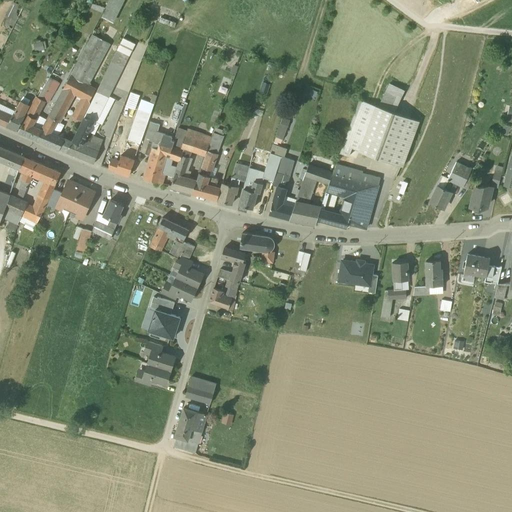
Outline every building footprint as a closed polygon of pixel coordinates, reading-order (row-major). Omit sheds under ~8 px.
[(113,22),(123,0),(108,0),(101,16),(113,22)] [(14,5),(7,19),(15,23),(22,9),(14,5)] [(15,23),(7,19),(4,25),(12,29),(15,23)] [(89,86),(111,44),(92,34),(70,76),(89,86)] [(134,44),(123,38),(111,61),(124,67),(129,56),(128,56),(134,44)] [(44,52),(43,43),(35,44),(36,53),(44,52)] [(124,67),(111,61),(97,91),(109,97),(124,67)] [(139,69),(135,76),(141,79),(147,64),(143,62),(140,69),(139,69)] [(53,80),(42,99),(45,101),(50,104),(52,101),(50,100),(62,78),(52,72),(49,77),(53,80)] [(89,86),(70,76),(64,87),(64,88),(74,93),(82,97),(89,101),(95,89),(89,86)] [(403,90),(389,84),(378,106),(393,112),(403,90)] [(64,88),(48,117),(56,121),(58,122),(74,93),(64,88)] [(109,97),(97,91),(84,117),(93,120),(96,122),(109,97)] [(37,97),(28,114),(36,119),(45,101),(37,97)] [(89,101),(82,97),(78,104),(86,109),(90,101),(89,101)] [(360,99),(343,144),(352,148),(359,150),(376,105),(360,99)] [(127,139),(140,143),(154,104),(141,100),(127,139)] [(86,109),(78,104),(72,116),(80,120),(86,109)] [(376,105),(359,150),(402,166),(419,121),(393,112),(378,106),(376,105)] [(14,111),(10,109),(6,115),(11,117),(14,111)] [(6,115),(0,111),(0,122),(6,126),(11,117),(6,115)] [(14,111),(11,117),(6,126),(17,130),(25,116),(14,111)] [(36,119),(28,114),(18,131),(31,137),(36,139),(41,130),(40,129),(46,119),(41,116),(39,120),(36,119)] [(48,117),(42,129),(41,128),(41,130),(36,139),(66,152),(71,143),(50,133),(56,121),(48,117)] [(93,120),(84,117),(84,118),(73,140),(72,140),(66,152),(94,164),(94,163),(100,146),(88,142),(88,141),(84,140),(88,132),(87,132),(93,120)] [(93,120),(87,132),(88,132),(84,140),(88,141),(88,142),(100,146),(103,141),(93,137),(99,123),(96,122),(93,120)] [(160,125),(150,122),(146,138),(150,139),(154,141),(157,132),(160,125)] [(280,124),(276,136),(270,152),(284,157),(287,149),(281,146),(283,139),(288,126),(280,124)] [(194,131),(187,129),(182,144),(181,147),(205,155),(212,137),(194,131)] [(154,141),(153,144),(159,145),(163,134),(157,132),(154,141)] [(159,145),(153,144),(154,141),(150,139),(148,146),(152,147),(150,156),(148,162),(144,178),(163,184),(165,174),(173,177),(175,167),(170,166),(172,161),(171,161),(172,159),(179,161),(179,162),(182,155),(183,151),(180,150),(172,147),(174,142),(171,141),(172,137),(163,134),(159,145)] [(182,144),(174,142),(172,147),(180,150),(181,147),(182,144)] [(343,144),(340,153),(349,156),(352,148),(343,144)] [(24,157),(0,146),(0,158),(12,164),(20,167),(24,157)] [(217,154),(208,150),(204,160),(213,164),(217,154)] [(122,156),(121,155),(119,161),(112,158),(108,169),(129,176),(134,160),(122,156)] [(188,157),(182,155),(179,162),(170,187),(192,193),(196,180),(184,177),(185,171),(190,158),(188,157)] [(277,172),(290,176),(295,161),(284,157),(282,156),(277,172)] [(44,165),(24,157),(20,167),(19,169),(25,172),(22,180),(29,183),(32,175),(39,177),(44,165)] [(213,164),(204,160),(202,167),(211,170),(213,164)] [(471,168),(457,162),(453,170),(467,177),(471,168)] [(242,165),(236,163),(232,178),(240,180),(243,169),(241,169),(242,165)] [(20,167),(12,164),(5,181),(2,192),(10,195),(19,169),(20,167)] [(332,173),(309,164),(305,176),(317,180),(329,184),(332,174),(332,173)] [(61,173),(44,165),(39,177),(46,180),(39,195),(48,199),(55,184),(55,185),(61,173)] [(196,180),(192,193),(217,200),(221,189),(206,185),(211,170),(202,167),(200,173),(199,173),(196,180)] [(248,171),(243,169),(240,180),(245,182),(248,173),(248,171)] [(467,177),(453,170),(448,180),(454,183),(463,187),(469,178),(467,177)] [(362,173),(356,171),(354,180),(360,181),(362,174),(362,173)] [(290,176),(276,172),(274,180),(272,185),(277,186),(286,188),(287,188),(290,176)] [(354,180),(332,174),(329,184),(326,190),(330,192),(346,196),(355,198),(356,193),(360,181),(354,180)] [(362,174),(360,181),(356,193),(372,198),(374,197),(380,179),(362,174)] [(299,192),(296,201),(309,204),(309,203),(317,180),(305,176),(299,192)] [(501,178),(494,176),(491,189),(498,191),(501,178)] [(448,180),(443,177),(437,186),(444,189),(448,180)] [(230,185),(223,183),(218,200),(232,204),(234,193),(236,194),(240,180),(232,178),(230,185)] [(29,183),(22,180),(20,188),(21,189),(25,190),(29,183)] [(454,183),(448,180),(444,189),(450,192),(454,183)] [(62,193),(56,206),(69,212),(81,187),(68,181),(62,193)] [(251,191),(244,188),(239,205),(252,209),(255,199),(257,199),(261,187),(253,185),(251,191)] [(286,188),(277,186),(269,214),(278,216),(286,188)] [(444,189),(437,186),(430,201),(442,208),(450,192),(444,189)] [(94,193),(81,187),(69,212),(83,218),(94,193)] [(299,192),(287,188),(286,188),(278,216),(289,219),(296,201),(299,192)] [(491,192),(475,188),(471,206),(487,210),(491,192)] [(21,189),(17,200),(21,202),(25,190),(21,189)] [(62,193),(54,189),(46,206),(55,209),(56,206),(62,193)] [(326,190),(321,206),(321,207),(320,209),(333,213),(334,209),(329,207),(329,205),(328,205),(331,195),(330,194),(330,192),(326,190)] [(2,192),(0,191),(0,221),(2,217),(10,197),(10,195),(2,192)] [(355,198),(347,223),(366,228),(374,197),(372,198),(356,193),(355,198)] [(48,199),(39,195),(34,208),(42,212),(48,199)] [(355,198),(346,196),(340,216),(333,213),(320,209),(317,220),(346,228),(347,223),(355,198)] [(17,200),(10,197),(2,217),(11,221),(18,224),(21,216),(27,204),(21,202),(17,200)] [(123,206),(110,200),(103,215),(103,216),(110,219),(117,222),(118,222),(121,215),(119,214),(123,206)] [(309,204),(296,201),(289,219),(315,225),(317,220),(320,209),(321,207),(309,204)] [(33,207),(27,204),(21,216),(37,223),(42,212),(34,208),(33,207)] [(103,215),(98,213),(95,221),(107,226),(110,219),(103,216),(103,215)] [(189,230),(163,217),(158,226),(184,239),(189,230)] [(117,222),(110,219),(107,226),(114,229),(117,222)] [(107,226),(95,221),(93,231),(110,239),(114,230),(107,226)] [(184,239),(158,226),(149,246),(160,251),(167,236),(175,240),(182,244),(183,242),(184,239)] [(82,229),(77,227),(73,238),(78,240),(82,229)] [(91,231),(82,229),(76,249),(86,252),(91,231)] [(267,237),(260,236),(260,235),(259,235),(252,234),(251,234),(244,233),(242,233),(242,234),(241,246),(240,246),(240,247),(242,247),(249,248),(250,249),(250,248),(257,249),(257,250),(258,250),(262,250),(261,261),(273,263),(274,252),(271,251),(271,250),(271,249),(273,245),(274,245),(274,244),(273,244),(272,240),(273,240),(272,239),(268,237),(267,237)] [(182,244),(175,240),(169,255),(177,258),(179,259),(181,256),(181,255),(189,260),(194,247),(183,242),(182,244)] [(245,254),(224,248),(221,256),(235,260),(243,263),(245,254)] [(304,253),(299,251),(296,262),(301,263),(304,253)] [(301,263),(300,270),(306,271),(310,254),(304,252),(301,263)] [(490,258),(467,254),(464,271),(486,275),(489,265),(490,258)] [(192,261),(181,256),(179,259),(177,258),(175,263),(181,265),(189,268),(190,268),(192,261)] [(235,260),(234,266),(235,266),(233,273),(230,280),(238,283),(243,263),(235,260)] [(440,260),(426,261),(427,286),(429,286),(443,285),(442,269),(440,269),(440,260)] [(373,265),(342,261),(339,280),(369,285),(370,285),(371,274),(373,265)] [(407,262),(393,263),(394,290),(402,289),(401,279),(408,279),(407,262)] [(189,268),(181,265),(176,277),(197,287),(203,274),(190,268),(189,268)] [(494,266),(489,265),(486,275),(485,280),(491,282),(494,266)] [(502,268),(494,266),(491,282),(498,283),(502,268)] [(233,273),(220,269),(218,276),(230,280),(233,273)] [(378,275),(371,274),(370,285),(369,285),(368,292),(375,293),(378,275)] [(197,287),(176,277),(170,288),(170,289),(178,293),(177,294),(191,300),(197,287)] [(238,283),(230,280),(228,290),(232,291),(230,297),(235,298),(238,283)] [(507,285),(498,283),(494,297),(504,299),(507,285)] [(178,293),(170,289),(170,288),(164,286),(161,293),(175,299),(177,294),(178,293)] [(430,295),(429,286),(427,286),(414,287),(413,296),(430,295)] [(222,291),(214,288),(209,302),(228,308),(232,300),(221,296),(222,291)] [(394,290),(388,290),(388,291),(388,299),(392,298),(406,297),(406,289),(394,290)] [(380,316),(389,317),(392,298),(388,299),(388,291),(384,291),(380,316)] [(155,309),(171,314),(175,303),(153,296),(150,307),(155,309)] [(452,302),(442,300),(440,311),(450,312),(452,302)] [(410,310),(399,308),(397,319),(408,321),(410,310)] [(173,338),(180,317),(171,314),(155,309),(149,330),(151,331),(150,336),(159,339),(161,334),(173,338)] [(454,339),(454,347),(465,348),(465,339),(454,339)] [(162,346),(148,341),(145,349),(152,351),(152,350),(160,353),(160,352),(162,346)] [(160,353),(152,350),(152,351),(148,363),(170,370),(175,357),(160,352),(160,353)] [(170,370),(148,363),(144,375),(144,376),(152,379),(166,384),(170,370)] [(152,379),(144,376),(144,375),(138,373),(135,381),(150,386),(152,379)] [(216,384),(191,376),(185,395),(210,403),(216,384)] [(196,411),(184,407),(175,436),(177,437),(187,440),(196,411)] [(196,411),(187,440),(195,443),(198,435),(201,436),(202,432),(202,431),(206,414),(196,411)] [(235,418),(225,416),(222,426),(233,429),(235,418)] [(187,440),(177,437),(174,446),(195,453),(201,436),(198,435),(195,443),(187,440)]
